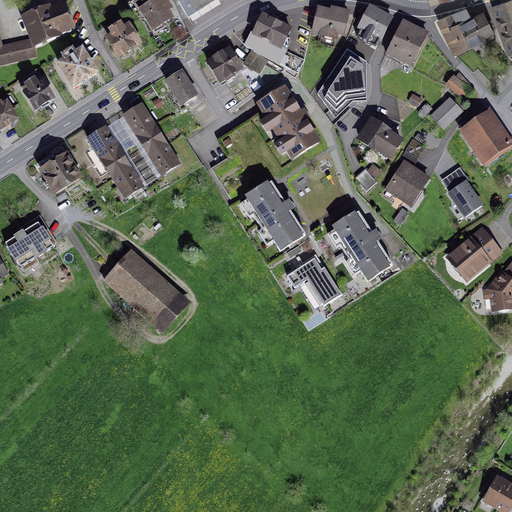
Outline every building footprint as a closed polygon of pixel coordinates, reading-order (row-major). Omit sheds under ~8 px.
[(140,0),(144,6),(138,10),(152,33),(175,19),(170,11),(174,9),(168,0),(140,0)] [(179,0),(180,1),(178,2),(188,19),(217,0),(179,0)] [(511,0),(510,0),(494,6),(511,54),(511,0)] [(24,16),(33,40),(34,42),(72,28),(63,4),(49,9),(49,7),(24,16)] [(329,13),(317,10),(310,37),(333,42),(334,38),(343,40),(350,14),(330,9),(329,13)] [(392,21),(369,9),(353,37),(376,50),(392,21)] [(453,15),(468,46),(485,37),(483,33),(491,29),(483,13),(470,19),(466,10),(453,15)] [(454,53),(468,46),(453,15),(439,20),(454,53)] [(291,30),(260,17),(243,53),(280,69),(286,55),(281,52),(291,30)] [(111,35),(105,38),(118,60),(143,45),(130,22),(124,26),(121,22),(108,30),(111,35)] [(424,34),(403,23),(389,53),(410,63),(424,34)] [(0,48),(0,62),(0,64),(37,55),(34,42),(33,40),(0,48)] [(63,59),(56,64),(73,91),(99,74),(82,47),(75,52),(73,47),(60,55),(63,59)] [(230,47),(205,62),(219,85),(244,70),(230,47)] [(366,67),(345,53),(316,96),(334,117),(350,104),(367,106),(366,67)] [(183,71),(165,82),(181,108),(199,96),(183,71)] [(27,90),(22,93),(35,113),(56,100),(43,80),(38,83),(35,78),(24,85),(27,90)] [(453,78),(445,89),(464,104),(472,93),(453,78)] [(284,90),(259,107),(293,159),(319,142),(304,120),(307,118),(302,111),(299,113),(284,90)] [(420,101),(411,96),(407,103),(416,109),(420,101)] [(7,100),(0,104),(0,129),(18,118),(7,100)] [(449,102),(430,119),(442,133),(462,115),(449,102)] [(154,124),(142,105),(124,116),(137,135),(154,124)] [(511,146),(490,113),(457,134),(480,169),(511,148),(511,146)] [(405,144),(372,123),(358,144),(391,165),(405,144)] [(167,144),(154,124),(137,135),(149,155),(167,144)] [(106,127),(88,138),(101,158),(118,147),(106,127)] [(179,163),(167,144),(149,155),(162,174),(179,163)] [(118,147),(101,158),(114,178),(131,167),(118,147)] [(67,154),(42,169),(55,191),(80,176),(67,154)] [(428,179),(408,166),(392,191),(413,204),(428,179)] [(131,167),(114,178),(126,197),(144,186),(131,167)] [(469,181),(460,169),(441,181),(450,193),(447,195),(465,220),(484,206),(467,182),(469,181)] [(366,172),(355,180),(365,194),(376,186),(366,172)] [(272,184),(247,201),(280,252),(306,235),(272,184)] [(359,214),(333,232),(368,282),(393,265),(377,241),(379,240),(373,231),(371,233),(359,214)] [(22,270),(59,246),(40,216),(21,228),(24,232),(5,244),(22,270)] [(481,230),(445,260),(466,286),(502,256),(481,230)] [(189,308),(129,255),(103,285),(163,337),(189,308)] [(314,263),(286,278),(293,291),(303,286),(317,312),(339,299),(324,271),(320,273),(314,263)] [(511,266),(510,265),(482,296),(482,305),(490,304),(491,318),(511,313),(511,266)] [(504,511),(511,511),(511,486),(497,478),(485,501),(504,511)]
